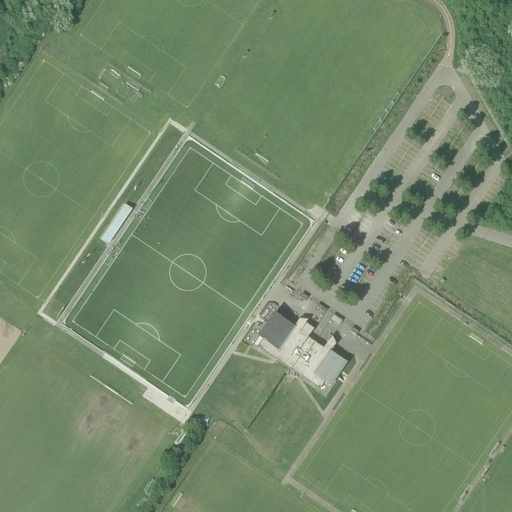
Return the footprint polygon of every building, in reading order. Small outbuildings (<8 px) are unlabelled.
[(124,204),(100,239),(108,244),(132,209),(124,204)] [(299,320),(293,328),(274,316),(259,338),(263,340),(258,348),(291,371),(311,341),(300,333),(308,321),(299,320)] [(341,321),(334,316),(332,319),(339,324),(341,321)] [(328,385),(343,362),(330,353),(336,345),(331,337),(323,349),(311,341),(291,371),(320,390),(325,382),(328,385)] [(181,431),(176,443),(182,445),(187,434),(181,431)]
